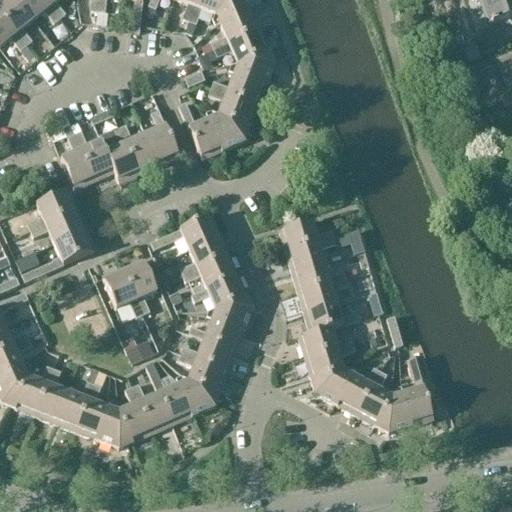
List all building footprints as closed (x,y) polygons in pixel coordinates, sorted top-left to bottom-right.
[(21,34),(32,25),(12,0),(7,0),(0,6),(0,19),(26,51),(32,46),(21,34)] [(59,24),(39,0),(12,0),(32,25),(43,16),(53,29),(59,24)] [(55,7),(63,0),(39,0),(59,24),(65,19),(55,7)] [(90,0),(89,16),(97,17),(98,0),(90,0)] [(120,0),(98,0),(97,17),(104,18),(106,2),(120,3),(120,0)] [(142,0),(120,0),(120,3),(134,5),(132,21),(140,22),(142,0)] [(160,0),(164,0),(174,4),(175,0),(151,0),(147,11),(155,14),(160,0)] [(188,27),(198,0),(175,0),(174,4),(187,9),(181,24),(188,27)] [(198,0),(188,27),(195,30),(201,14),(215,20),(220,31),(251,17),(243,0),(198,0)] [(484,3),(491,24),(492,27),(511,20),(511,0),(474,0),(477,6),(484,3)] [(210,49),(213,56),(259,35),(251,17),(220,31),(225,42),(210,49)] [(20,56),(26,51),(0,19),(0,50),(9,43),(20,56)] [(132,21),(131,29),(139,30),(140,22),(132,21)] [(124,46),(127,25),(111,23),(108,44),(124,46)] [(191,41),(195,30),(188,27),(184,38),(191,41)] [(139,38),(139,30),(131,29),(130,37),(139,38)] [(268,55),(259,35),(213,56),(216,63),(231,56),(237,69),(268,55)] [(274,68),(271,62),(268,55),(237,69),(232,81),(265,93),(274,68)] [(511,64),(497,70),(506,95),(511,93),(511,64)] [(506,95),(497,70),(476,77),(485,103),(506,95)] [(192,80),(196,89),(204,85),(200,77),(192,80)] [(188,93),(196,89),(192,80),(184,84),(188,93)] [(258,111),(265,93),(232,81),(228,92),(212,87),(210,94),(258,111)] [(223,107),(217,120),(206,125),(220,157),(244,146),(249,133),(258,111),(210,94),(207,101),(223,107)] [(177,112),(181,119),(188,116),(185,108),(177,112)] [(157,134),(144,140),(158,171),(178,162),(158,116),(150,119),(157,134)] [(201,165),(220,157),(206,125),(194,130),(188,116),(181,119),(201,165)] [(124,130),(118,133),(138,180),(158,171),(144,140),(131,145),(124,130)] [(118,189),(138,180),(118,133),(111,136),(117,151),(105,157),(104,157),(113,178),(118,189)] [(80,137),(73,140),(93,187),(113,178),(104,157),(105,157),(100,146),(87,152),(80,137)] [(74,195),(93,187),(73,140),(66,143),(73,158),(60,164),(74,195)] [(26,229),(29,236),(76,216),(67,195),(65,196),(35,209),(41,223),(26,229)] [(47,237),(53,249),(85,236),(76,216),(29,236),(32,243),(47,237)] [(182,242),(187,255),(219,240),(210,221),(164,241),(167,249),(182,242)] [(278,236),(284,257),(333,243),(331,235),(315,240),(311,226),(278,236)] [(93,256),(85,236),(53,249),(59,262),(51,266),(52,267),(44,270),(47,278),(63,271),(62,270),(93,256)] [(347,239),(333,243),(335,250),(337,253),(350,249),(347,239)] [(178,274),(181,281),(228,260),(219,240),(187,255),(193,268),(178,274)] [(160,252),(167,249),(164,241),(157,245),(160,252)] [(284,257),(291,278),(324,268),(320,255),(335,250),(333,243),(284,257)] [(157,245),(149,248),(153,255),(160,252),(157,245)] [(199,281),(205,293),(236,279),(228,260),(181,281),(184,288),(199,281)] [(142,265),(121,274),(142,320),(149,317),(142,302),(156,296),(142,265)] [(324,268),(291,278),(297,299),(346,284),(343,277),(328,281),(324,268)] [(39,281),(47,278),(44,270),(36,274),(39,281)] [(28,277),(32,284),(39,281),(36,274),(28,277)] [(135,324),(142,320),(121,274),(101,283),(115,314),(128,309),(135,324)] [(32,284),(28,277),(21,280),(24,288),(32,284)] [(236,279),(205,293),(190,300),(193,308),(208,301),(214,315),(246,301),(236,279)] [(15,283),(8,286),(11,294),(19,290),(15,283)] [(348,291),(346,284),(297,299),(303,319),(336,310),(332,296),(348,291)] [(0,289),(3,297),(11,294),(8,286),(0,289)] [(21,308),(28,305),(25,297),(17,301),(21,308)] [(10,304),(13,312),(21,308),(17,301),(10,304)] [(246,301),(214,315),(210,326),(242,338),(252,314),(249,307),(246,301)] [(0,334),(4,332),(0,321),(0,318),(6,316),(6,315),(13,312),(10,304),(0,308),(0,334)] [(340,323),(336,310),(303,319),(309,339),(331,334),(358,326),(356,318),(340,323)] [(396,329),(393,322),(386,324),(388,331),(396,329)] [(235,358),(242,338),(210,326),(205,338),(190,332),(187,339),(203,345),(235,358)] [(398,336),(396,329),(388,331),(390,338),(398,336)] [(0,334),(0,357),(28,345),(25,338),(10,345),(4,332),(0,334)] [(335,347),(331,334),(309,339),(297,343),(304,364),(353,349),(350,342),(335,347)] [(126,340),(136,363),(160,352),(155,339),(141,345),(137,336),(126,340)] [(400,343),(398,336),(390,338),(392,346),(400,343)] [(402,351),(400,343),(392,346),(394,353),(402,351)] [(0,357),(0,379),(21,370),(16,359),(31,352),(28,345),(0,357)] [(227,378),(235,358),(203,345),(198,358),(182,352),(180,359),(227,378)] [(304,364),(310,385),(343,375),(339,361),(355,357),(353,349),(304,364)] [(219,398),(227,378),(180,359),(177,366),(192,372),(187,386),(219,398)] [(415,394),(403,398),(413,431),(433,425),(426,403),(434,401),(422,361),(407,366),(415,394)] [(15,414),(26,382),(21,370),(0,379),(0,408),(0,409),(7,411),(15,414)] [(40,386),(26,382),(15,414),(34,422),(53,374),(46,371),(40,386)] [(338,412),(355,421),(379,376),(373,373),(365,387),(354,381),(338,412)] [(34,422),(54,429),(67,397),(54,392),(60,376),(53,374),(34,422)] [(343,375),(310,385),(312,392),(314,399),(338,412),(354,381),(343,376),(343,375)] [(355,421),(372,430),(389,400),(378,394),(386,380),(379,376),(355,421)] [(171,431),(190,423),(176,391),(164,396),(158,381),(150,384),(157,399),(171,431)] [(214,412),(217,405),(219,398),(187,386),(176,391),(190,423),(214,412)] [(54,429),(75,437),(93,389),(86,387),(80,402),(67,397),(54,429)] [(75,437),(94,445),(106,412),(94,408),(100,392),(93,389),(75,437)] [(152,439),(171,431),(157,399),(145,404),(138,390),(131,393),(152,439)] [(131,448),(152,439),(131,393),(124,396),(131,411),(118,416),(131,448)] [(403,398),(391,401),(389,400),(372,430),(380,435),(388,439),(413,431),(403,398)] [(118,454),(125,451),(131,448),(118,416),(106,412),(94,445),(118,454)]
